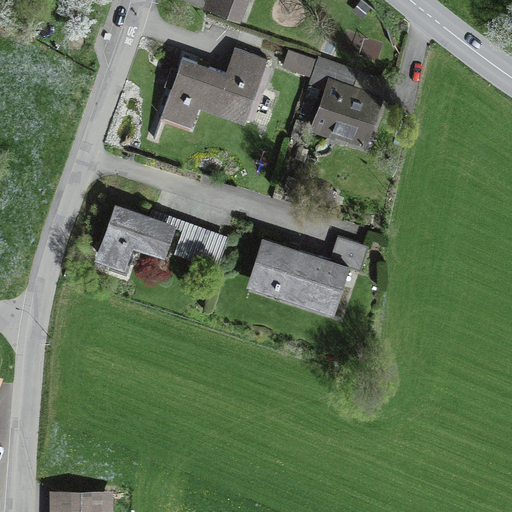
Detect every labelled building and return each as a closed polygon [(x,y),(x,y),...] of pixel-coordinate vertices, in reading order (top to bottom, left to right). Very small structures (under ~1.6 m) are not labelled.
[(214,0),(212,6),(238,16),(243,0),(214,0)] [(182,56),(164,107),(194,118),(201,99),(247,116),(267,58),(234,47),(225,72),(182,56)] [(365,141),(379,99),(344,86),(351,67),(318,56),(309,82),(326,88),(313,125),(332,132),(333,129),(365,141)] [(118,206),(100,256),(121,263),(130,239),(162,250),(171,225),(118,206)] [(185,225),(176,251),(216,265),(225,240),(185,225)] [(330,258),(264,238),(257,259),(262,261),(256,279),(334,304),(347,265),(361,270),(369,245),(337,234),(330,258)] [(65,493),(64,511),(105,511),(105,493),(65,493)]
